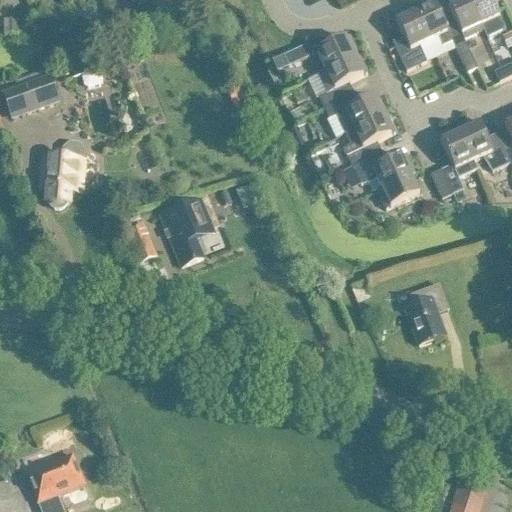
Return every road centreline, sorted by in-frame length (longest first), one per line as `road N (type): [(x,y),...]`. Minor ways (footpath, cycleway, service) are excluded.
road 1 (unclassified): [(511,468),(397,410),(228,358),(0,309)]
road 2 (residential): [(411,123),(358,12)]
